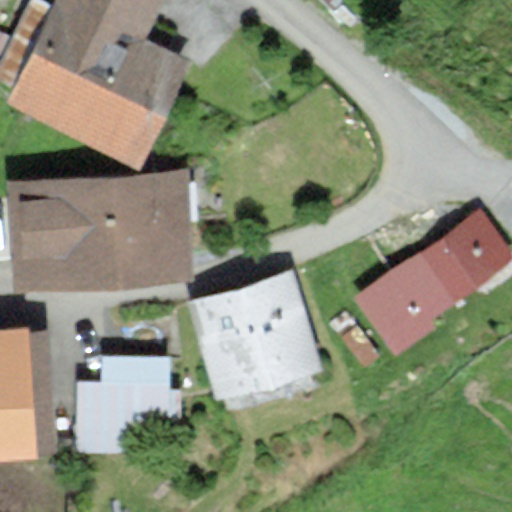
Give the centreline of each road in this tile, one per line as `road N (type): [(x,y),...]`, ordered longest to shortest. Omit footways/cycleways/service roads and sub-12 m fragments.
road 1 (unclassified): [(271,0),(391,108),(406,131),(408,177),(377,209),(226,271)]
road 2 (track): [(0,281),(226,271)]
